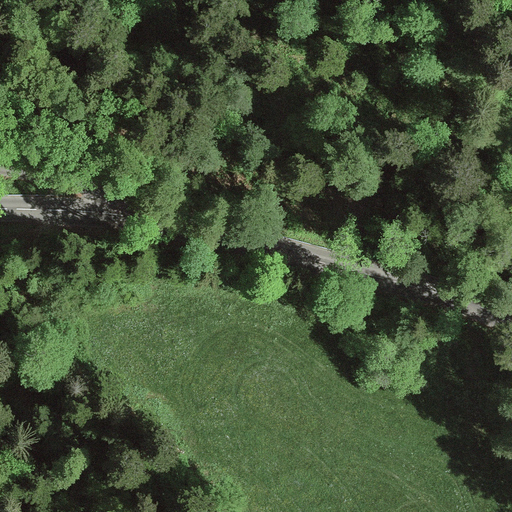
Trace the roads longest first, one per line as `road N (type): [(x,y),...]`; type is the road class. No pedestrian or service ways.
road 1 (tertiary): [(511,319),(326,260),(112,215)]
road 2 (unclassified): [(0,166),(94,185),(112,215)]
